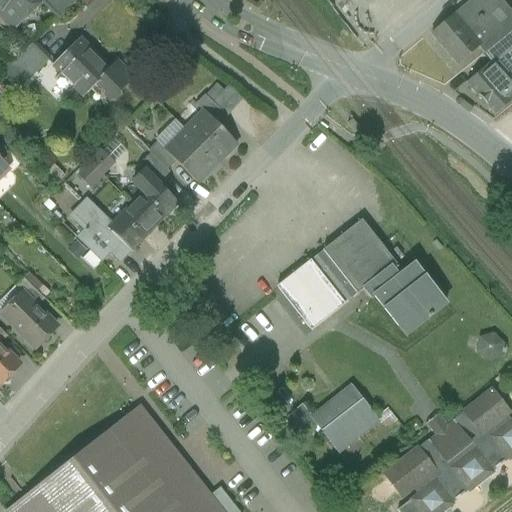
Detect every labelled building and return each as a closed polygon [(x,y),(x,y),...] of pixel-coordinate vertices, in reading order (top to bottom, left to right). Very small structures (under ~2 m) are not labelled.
[(0,0),(0,13),(3,13),(12,23),(20,23),(41,2),(42,0),(0,0)] [(42,0),(41,2),(58,20),(78,0),(42,0)] [(500,0),(470,0),(431,34),(458,65),(478,47),(484,54),(507,36),(488,14),(502,2),(500,0)] [(511,31),(507,36),(484,54),(491,62),(490,63),(492,64),(511,47),(511,31)] [(108,71),(78,40),(52,66),(60,74),(55,79),(68,93),(74,87),(83,97),(97,84),(104,91),(104,95),(109,101),(114,101),(119,95),(119,91),(135,76),(128,68),(125,71),(117,62),(108,71)] [(33,44),(16,61),(31,77),(48,60),(33,44)] [(492,64),(490,63),(466,84),(494,116),(511,100),(511,75),(508,74),(504,78),(492,64)] [(223,113),(204,96),(195,105),(203,113),(204,112),(214,122),(223,113)] [(203,113),(185,131),(217,164),(236,145),(214,122),(204,112),(203,113)] [(165,150),(164,151),(175,163),(197,184),(217,164),(185,131),(165,150)] [(165,150),(157,142),(147,151),(150,154),(167,171),(175,163),(164,151),(165,150)] [(9,154),(0,144),(0,161),(1,162),(9,154)] [(102,152),(90,164),(102,175),(114,163),(102,152)] [(167,171),(150,154),(138,167),(142,172),(144,170),(158,184),(169,173),(167,171)] [(102,175),(90,164),(78,177),(89,188),(102,176),(102,175)] [(158,184),(144,170),(142,172),(132,183),(142,192),(130,204),(155,228),(178,204),(158,184)] [(108,226),(84,203),(70,217),(119,264),(132,252),(107,227),(108,226)] [(108,226),(107,227),(132,252),(155,228),(130,204),(108,226)] [(396,265),(361,221),(322,251),(356,295),(363,289),(371,300),(374,298),(404,336),(428,318),(429,319),(432,317),(431,315),(445,304),(414,264),(398,276),(392,268),(396,265)] [(44,300),(23,279),(14,288),(20,294),(21,293),(36,308),(44,300)] [(36,308),(21,293),(20,294),(0,314),(26,339),(24,340),(32,348),(37,348),(46,339),(45,337),(55,327),(36,308)] [(491,368),(497,365),(503,360),(505,353),(504,346),(500,340),(494,336),(487,335),(480,338),(475,343),(472,350),(473,357),(477,363),(483,367),(491,368)] [(0,347),(0,385),(0,386),(9,377),(7,375),(18,365),(0,347)] [(312,419),(311,419),(316,425),(338,453),(378,421),(351,388),(312,419)] [(442,422),(431,430),(436,438),(430,443),(429,441),(419,449),(417,447),(382,475),(401,500),(423,482),(427,487),(410,501),(397,511),(445,511),(454,505),(452,504),(468,492),(469,493),(494,474),(492,472),(508,460),(509,462),(511,459),(511,420),(500,430),(497,425),(511,414),(491,389),(461,413),(462,415),(452,422),(454,424),(447,429),(442,422)] [(312,419),(302,405),(291,413),(306,432),(316,425),(311,419),(312,419)] [(220,511),(138,408),(11,508),(13,511),(220,511)]
